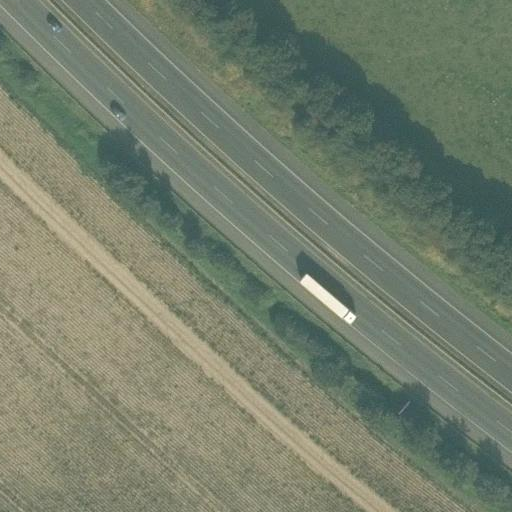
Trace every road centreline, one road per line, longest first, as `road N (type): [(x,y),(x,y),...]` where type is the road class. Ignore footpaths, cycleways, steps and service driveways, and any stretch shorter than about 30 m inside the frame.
road 1 (motorway): [(20,0),(192,165),(511,426)]
road 2 (motorway): [(511,366),(396,278),(86,0)]
